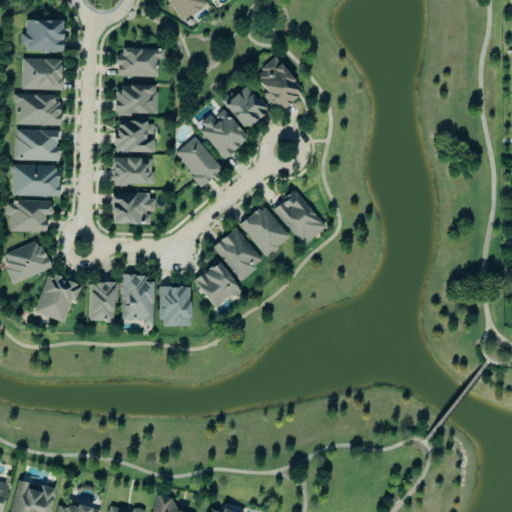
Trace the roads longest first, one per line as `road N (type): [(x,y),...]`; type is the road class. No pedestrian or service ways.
road 1 (residential): [(85,246),(172,250),(285,152)]
road 2 (residential): [(94,19),(85,246)]
